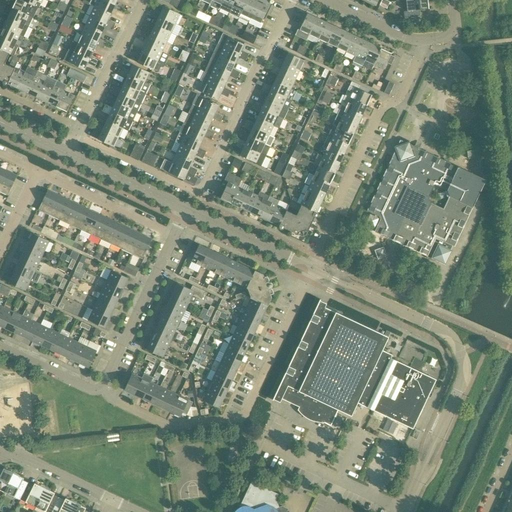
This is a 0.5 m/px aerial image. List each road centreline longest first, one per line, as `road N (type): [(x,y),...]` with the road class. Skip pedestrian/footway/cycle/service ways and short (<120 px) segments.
road 1 (residential): [(75,134),(195,193),(290,0)]
road 2 (tertiary): [(398,511),(464,364),(448,333),(311,267)]
road 3 (residential): [(93,391),(169,427),(221,423),(243,405),(311,267)]
road 4 (residential): [(93,391),(172,234)]
road 5 (residential): [(311,267),(382,108)]
road 6 (residential): [(172,234),(34,171)]
road 7 (tertiary): [(311,267),(189,205)]
road 8 (residential): [(139,0),(80,123)]
road 9 (tertiary): [(189,205),(66,153)]
road 10 (residential): [(110,500),(0,455)]
